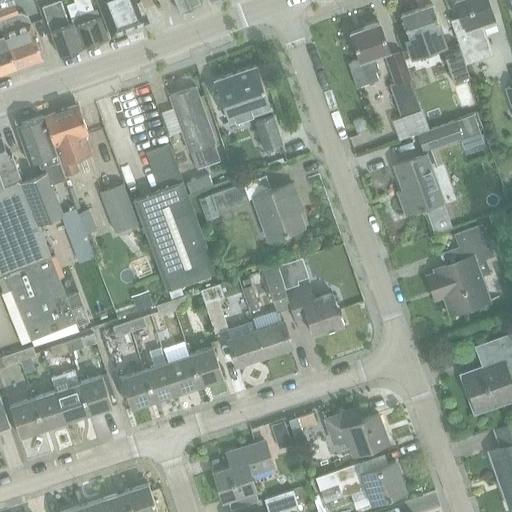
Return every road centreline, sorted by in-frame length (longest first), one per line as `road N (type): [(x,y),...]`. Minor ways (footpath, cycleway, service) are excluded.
road 1 (residential): [(401,356),(280,3)]
road 2 (secondary): [(0,105),(280,3)]
road 3 (residential): [(164,442),(401,356)]
road 4 (residential): [(0,494),(164,442)]
road 5 (residential): [(454,511),(401,356)]
